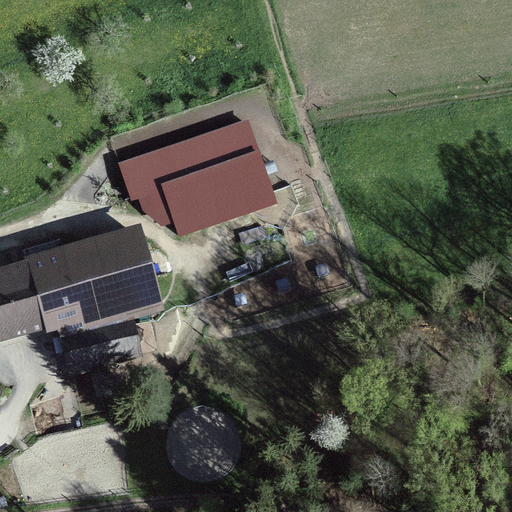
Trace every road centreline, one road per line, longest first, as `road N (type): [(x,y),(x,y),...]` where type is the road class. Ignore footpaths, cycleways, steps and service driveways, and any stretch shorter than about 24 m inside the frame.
road 1 (track): [(0,237),(60,215),(89,214),(138,221),(194,251),(246,239)]
road 2 (track): [(68,511),(198,497),(311,511)]
